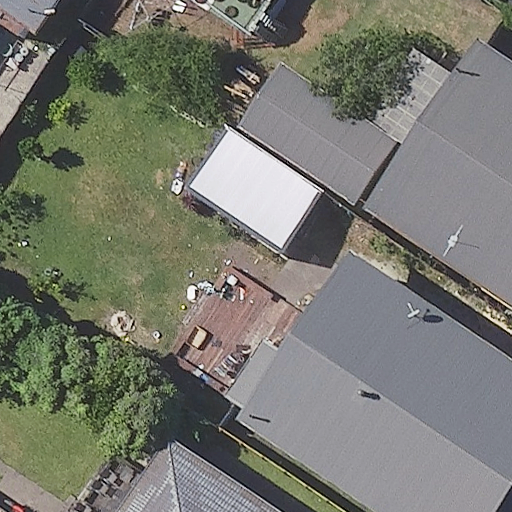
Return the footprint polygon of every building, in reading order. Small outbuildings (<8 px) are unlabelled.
[(0,0),(48,32),(69,0),(0,0)] [(282,0),(210,0),(260,34),(282,0)] [(511,62),(486,46),(380,211),(511,295),(511,62)] [(334,194),(255,144),(217,204),(296,254),(334,194)] [(511,511),(511,353),(362,252),(250,417),(391,511),(511,511)] [(301,511),(182,433),(129,511),(301,511)]
